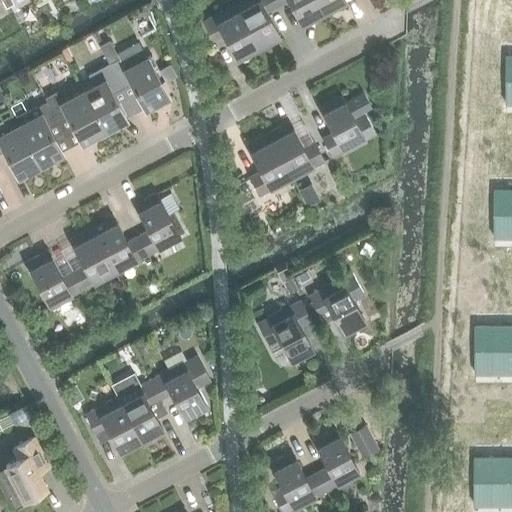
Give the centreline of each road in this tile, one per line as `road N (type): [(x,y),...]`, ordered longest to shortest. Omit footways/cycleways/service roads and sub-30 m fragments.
road 1 (residential): [(0,238),(400,23)]
road 2 (residential): [(105,510),(382,360)]
road 3 (residential): [(105,510),(0,312)]
